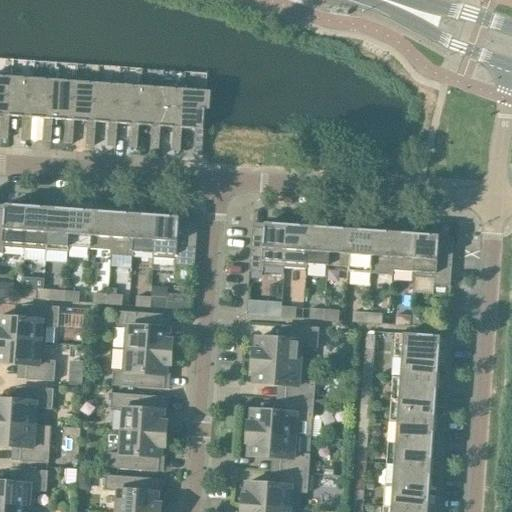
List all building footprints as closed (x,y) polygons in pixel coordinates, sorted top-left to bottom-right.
[(8,117),(11,78),(0,77),(0,116),(1,116),(0,124),(0,139),(7,140),(9,117),(8,117)] [(30,118),(32,79),(11,78),(8,117),(9,117),(22,118),(21,141),(29,141),(31,118),(30,118)] [(51,120),(54,81),(32,79),(30,118),(31,118),(44,119),(42,142),(51,143),(52,120),(51,120)] [(73,121),(76,82),(54,81),(51,120),(52,120),(65,121),(64,144),(72,144),(74,121),(73,121)] [(94,123),(97,84),(76,82),(73,121),(74,121),(87,122),(85,145),(94,146),(95,123),(94,123)] [(116,124),(119,85),(97,84),(94,123),(95,123),(108,124),(107,147),(115,147),(117,124),(116,124)] [(137,126),(140,87),(119,85),(116,124),(117,124),(130,125),(128,148),(137,149),(138,126),(137,126)] [(159,127),(162,88),(140,87),(137,126),(138,126),(151,127),(150,150),(158,151),(160,128),(159,127)] [(180,129),(183,90),(162,88),(159,127),(160,128),(173,128),(171,151),(180,152),(181,129),(180,129)] [(211,92),(205,92),(183,90),(180,129),(181,129),(195,130),(193,153),(201,154),(204,110),(209,110),(211,92)] [(24,250),(27,207),(5,206),(4,211),(0,210),(0,254),(3,255),(3,248),(24,250)] [(46,251),(49,209),(27,207),(24,250),(46,251)] [(67,253),(70,210),(49,209),(46,251),(67,253)] [(89,250),(92,212),(70,210),(67,253),(68,253),(69,248),(89,250)] [(110,256),(113,213),(92,212),(89,250),(110,251),(109,256),(110,256)] [(132,257),(135,215),(113,213),(110,256),(132,257)] [(153,259),(156,217),(135,215),(132,257),(133,257),(133,253),(153,254),(153,259)] [(156,217),(153,259),(175,260),(174,267),(194,268),(197,225),(179,224),(179,218),(156,217)] [(284,268),(287,226),(264,224),(264,230),(252,229),(249,272),(262,273),(263,267),(284,268)] [(305,270),(308,227),(287,226),(284,268),(305,270)] [(327,266),(330,229),(308,227),(305,270),(306,270),(307,265),(327,266)] [(348,273),(352,230),(330,229),(327,266),(348,268),(348,273)] [(370,274),(373,232),(352,230),(348,273),(370,274)] [(391,276),(395,234),(373,232),(370,274),(391,276)] [(413,277),(416,235),(395,234),(391,276),(392,276),(393,271),(413,273),(412,277),(413,277)] [(450,287),(453,243),(438,242),(439,237),(416,235),(413,277),(434,279),(434,285),(450,287)] [(21,289),(21,299),(35,300),(36,290),(21,289)] [(64,302),(64,292),(50,291),(49,301),(64,302)] [(64,292),(64,302),(78,303),(79,293),(64,292)] [(107,305),(108,295),(93,294),(92,304),(107,305)] [(108,295),(107,305),(121,306),(122,296),(108,295)] [(150,308),(151,298),(136,297),(135,307),(150,308)] [(0,340),(45,344),(46,328),(58,328),(59,308),(31,306),(30,320),(0,317),(0,340)] [(281,307),(280,318),(295,319),(296,308),(281,307)] [(323,321),(324,310),(310,309),(309,320),(323,321)] [(324,310),(323,321),(338,322),(339,311),(324,310)] [(122,350),(172,353),(172,341),(168,340),(169,329),(168,329),(169,316),(117,312),(116,327),(124,328),(122,350)] [(367,324),(367,313),(353,312),(352,323),(367,324)] [(367,313),(367,324),(381,325),(382,315),(367,313)] [(410,327),(410,317),(396,316),(395,326),(410,327)] [(252,361),(304,365),(305,364),(300,364),(301,348),(317,349),(318,329),(290,326),(289,340),(256,338),(255,351),(253,351),(252,361)] [(437,381),(438,360),(440,337),(403,335),(401,357),(400,379),(437,381)] [(365,336),(365,345),(374,346),(374,336),(365,336)] [(44,361),(45,344),(0,340),(0,364),(26,366),(25,380),(54,382),(55,362),(44,361)] [(373,355),(374,346),(365,345),(364,355),(373,355)] [(171,366),(172,353),(122,350),(121,372),(113,371),(112,386),(164,390),(165,377),(166,377),(167,365),(171,366)] [(372,377),(373,355),(364,355),(362,376),(372,377)] [(303,382),(304,365),(252,361),(251,371),(254,371),(253,384),(286,387),(285,400),(313,402),(315,382),(303,382)] [(370,398),(372,377),(362,376),(361,398),(370,398)] [(435,403),(437,381),(400,379),(398,400),(397,422),(434,425),(435,403)] [(0,423),(39,426),(39,425),(34,425),(36,409),(52,410),(53,390),(25,388),(24,402),(0,400),(0,423)] [(121,432),(166,435),(167,423),(163,422),(163,411),(162,411),(163,398),(111,394),(110,409),(123,410),(121,432)] [(369,409),(370,398),(361,398),(360,408),(369,409)] [(285,400),(284,413),(251,411),(250,423),(248,423),(247,434),(299,438),(311,438),(313,402),(285,400)] [(368,420),(369,409),(360,408),(359,419),(368,420)] [(368,431),(368,420),(359,419),(359,430),(368,431)] [(432,446),(434,425),(397,422),(395,443),(394,465),(431,468),(432,446)] [(38,443),(39,426),(0,423),(0,446),(21,448),(20,462),(48,464),(49,444),(38,443)] [(367,441),(368,431),(359,430),(358,441),(367,441)] [(165,448),(166,435),(121,432),(120,454),(107,453),(106,468),(158,472),(159,459),(160,459),(161,447),(165,448)] [(298,454),(299,438),(247,434),(246,444),(249,444),(248,457),(281,459),(280,472),(308,474),(310,455),(298,454)] [(365,463),(367,441),(358,441),(356,462),(365,463)] [(364,485),(365,463),(356,462),(355,484),(364,485)] [(429,489),(431,468),(394,465),(392,487),(390,508),(428,511),(429,489)] [(0,505),(33,508),(34,492),(46,492),(47,472),(19,470),(18,484),(0,482),(0,505)] [(79,471),(78,490),(84,491),(89,486),(90,472),(79,471)] [(307,494),(308,474),(280,472),(279,486),(246,483),(245,496),(243,496),(242,506),(294,510),(294,509),(289,509),(291,493),(307,494)] [(115,511),(159,511),(160,505),(156,504),(157,493),(156,493),(157,480),(105,476),(104,491),(117,492),(115,511)] [(363,495),(364,485),(355,484),(354,495),(363,495)] [(362,506),(363,495),(354,495),(353,505),(362,506)]
